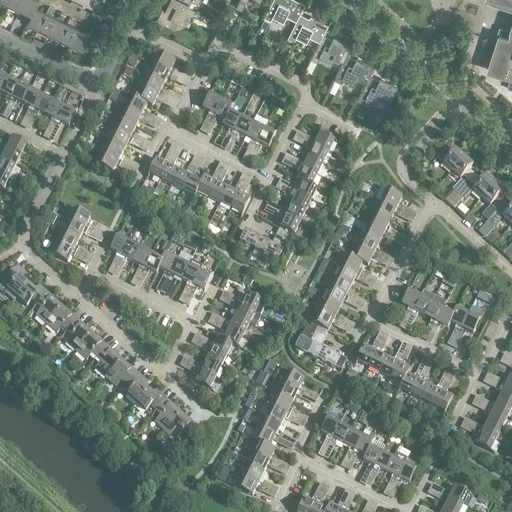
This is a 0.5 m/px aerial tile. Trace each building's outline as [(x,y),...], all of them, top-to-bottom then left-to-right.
[(25,0),(12,0),(9,5),(20,11),(25,0)] [(39,0),(38,0),(25,0),(20,11),(31,16),(39,0)] [(39,0),(31,16),(27,23),(38,29),(46,13),(36,7),(39,1),(39,0)] [(66,0),(59,0),(56,7),(66,12),(71,2),(66,0)] [(197,11),(174,0),(170,0),(165,11),(162,9),(157,20),(175,30),(178,22),(184,25),(189,14),(194,17),(197,11)] [(174,0),(197,11),(190,7),(193,0),(198,3),(200,0),(174,0)] [(240,0),(236,7),(242,10),(244,6),(246,6),(246,3),(247,0),(259,0),(260,1),(260,0),(272,0),(273,1),(273,0),(240,0)] [(273,0),(273,1),(265,17),(265,18),(271,20),(272,21),(274,16),(284,21),(286,16),(296,21),(301,14),(305,5),(296,0),(273,0)] [(511,0),(491,0),(511,6),(511,23),(510,30),(498,27),(495,37),(497,37),(487,69),(510,76),(506,88),(511,89),(511,0)] [(77,4),(71,1),(71,2),(66,12),(72,15),(77,4)] [(226,5),(218,1),(216,6),(224,10),(226,5)] [(77,4),(72,15),(77,18),(82,9),(83,6),(77,4)] [(92,14),(82,9),(77,18),(77,19),(87,24),(92,14)] [(89,34),(78,29),(70,45),(81,50),(84,45),(93,50),(108,20),(93,12),(92,14),(87,24),(95,28),(91,36),(89,35),(89,34)] [(57,18),(46,13),(38,29),(49,34),(57,18)] [(310,19),(301,14),(296,21),(288,38),(295,42),(297,37),(307,42),(310,37),(320,42),(324,34),(329,25),(311,16),(310,19)] [(67,23),(57,18),(49,34),(59,39),(67,23)] [(265,32),(271,20),(265,18),(260,29),(265,32)] [(78,29),(67,23),(59,39),(70,45),(78,29)] [(333,39),(324,34),(320,42),(311,59),(312,59),(317,62),(318,62),(320,58),(330,62),(333,57),(343,62),(347,55),(352,46),(334,37),(333,39)] [(41,46),(43,42),(33,38),(32,42),(41,46)] [(176,63),(161,55),(155,67),(179,79),(181,74),(172,69),(176,63)] [(355,60),(347,55),(343,62),(334,78),(341,82),(343,77),(353,82),(356,77),(366,82),(370,76),(375,66),(357,57),(355,60)] [(134,68),(139,60),(131,56),(127,65),(134,68)] [(312,73),(317,62),(312,59),(306,70),(312,73)] [(179,79),(155,67),(150,78),(164,85),(167,79),(176,83),(179,79)] [(130,79),(134,71),(127,68),(123,76),(130,79)] [(8,79),(0,74),(0,93),(1,94),(8,79)] [(179,79),(176,83),(186,88),(191,79),(181,74),(179,79)] [(379,80),(370,76),(366,82),(357,99),(364,103),(366,98),(376,103),(379,98),(389,103),(398,87),(380,78),(379,80)] [(164,85),(150,78),(144,89),(167,101),(170,96),(161,92),(164,85)] [(20,84),(8,79),(1,94),(7,97),(3,106),(8,108),(20,84)] [(244,84),(234,79),(231,84),(242,90),(244,84)] [(31,90),(20,84),(8,108),(12,110),(17,102),(23,105),(31,90)] [(167,101),(144,89),(138,101),(153,108),(156,102),(165,106),(167,101)] [(42,96),(31,90),(23,105),(30,108),(26,117),(30,119),(42,96)] [(222,101),(211,95),(203,109),(211,113),(206,121),(211,124),(222,101)] [(53,102),(42,96),(30,119),(35,122),(39,113),(46,117),(53,102)] [(167,101),(165,106),(175,111),(180,101),(170,96),(167,101)] [(133,98),(127,109),(151,121),(153,116),(144,112),(147,105),(153,108),(138,101),(133,98)] [(233,107),(222,101),(211,124),(215,126),(219,118),(226,121),(231,112),(233,107)] [(65,107),(53,102),(46,117),(53,120),(49,128),(53,131),(65,107)] [(0,116),(7,120),(12,110),(8,108),(3,106),(0,111),(0,116)] [(76,113),(65,107),(53,131),(58,133),(62,125),(69,128),(76,113)] [(151,121),(127,109),(122,120),(136,128),(139,122),(148,126),(151,121)] [(22,110),(16,119),(21,122),(27,113),(22,110)] [(365,115),(358,111),(356,116),(362,119),(365,115)] [(242,117),(231,112),(226,121),(224,126),(230,129),(226,138),(230,140),(242,117)] [(151,121),(148,126),(158,131),(163,121),(153,116),(151,121)] [(265,127),(268,121),(257,116),(254,122),(265,127)] [(30,132),(35,122),(30,119),(26,117),(21,127),(30,132)] [(253,123),(242,117),(230,140),(235,143),(240,134),(246,137),(253,123)] [(136,128),(122,120),(116,132),(139,143),(142,139),(133,134),(136,128)] [(209,137),(215,126),(211,124),(206,121),(200,133),(209,137)] [(265,129),(253,123),(246,137),(253,141),(248,150),(253,152),(265,129)] [(53,143),(58,133),(53,131),(49,128),(43,139),(53,143)] [(276,134),(265,129),(253,152),(258,154),(262,146),(269,149),(276,134)] [(215,143),(221,146),(226,133),(220,131),(215,143)] [(139,143),(116,132),(110,143),(125,150),(127,144),(137,149),(139,143)] [(294,141),(303,146),(305,142),(308,137),(298,132),(294,141)] [(308,137),(305,142),(328,153),(334,141),(320,134),(317,141),(308,137)] [(26,145),(11,138),(8,145),(0,140),(0,146),(20,157),(26,145)] [(230,153),(235,143),(230,140),(226,138),(220,149),(230,153)] [(139,143),(137,149),(146,154),(151,144),(142,139),(139,143)] [(328,153),(305,142),(303,146),(312,150),(309,157),(323,164),(328,153)] [(125,150),(110,143),(105,154),(128,166),(130,161),(121,157),(125,150)] [(20,157),(0,146),(0,152),(3,155),(0,161),(15,168),(20,157)] [(173,157),(178,159),(182,151),(172,146),(168,154),(173,157)] [(437,158),(452,172),(464,158),(456,150),(452,155),(445,149),(437,158)] [(252,165),(258,154),(253,152),(248,150),(243,161),(252,165)] [(128,166),(105,154),(99,166),(113,173),(116,166),(125,171),(128,166)] [(164,163),(157,160),(149,174),(161,180),(173,157),(168,154),(164,163)] [(282,164),(292,168),(294,164),(297,159),(287,154),(282,164)] [(173,157),(161,180),(172,186),(180,171),(173,168),(178,159),(173,157)] [(196,168),(200,170),(205,162),(195,157),(191,165),(196,168)] [(323,164),(309,157),(306,164),(297,159),(294,164),(317,176),(323,164)] [(473,166),(464,158),(452,172),(462,180),(453,190),(459,194),(475,176),(469,170),(473,166)] [(15,168),(0,161),(0,175),(9,179),(15,168)] [(128,166),(125,171),(136,176),(140,166),(130,161),(128,166)] [(221,174),(226,176),(230,168),(221,163),(216,171),(221,174)] [(317,176),(294,164),(292,168),(301,173),(297,179),(303,182),(303,183),(317,190),(317,189),(312,187),(317,176)] [(186,175),(180,171),(172,186),(184,192),(196,168),(191,165),(186,175)] [(196,168),(184,192),(195,197),(198,192),(202,183),(196,179),(200,170),(196,168)] [(212,180),(205,177),(202,183),(198,192),(209,197),(221,174),(216,171),(212,180)] [(221,174),(209,197),(221,203),(228,188),(221,185),(226,176),(221,174)] [(9,179),(0,175),(0,189),(3,191),(9,179)] [(244,185),(249,188),(253,179),(243,175),(239,183),(244,185)] [(33,178),(27,176),(25,182),(31,184),(33,178)] [(481,181),(475,176),(459,194),(464,200),(473,190),(482,199),(494,185),(485,177),(481,181)] [(276,189),(286,194),(288,189),(290,185),(281,180),(276,189)] [(235,192),(228,188),(221,203),(232,209),(244,185),(239,183),(235,192)] [(317,190),(303,183),(299,189),(290,185),(288,189),(311,201),(317,190)] [(244,185),(232,209),(243,215),(251,200),(245,197),(249,188),(244,185)] [(503,192),(494,185),(482,199),(491,207),(497,212),(505,202),(499,197),(503,192)] [(311,201),(288,189),(286,194),(295,199),(291,205),(306,212),(311,201)] [(402,198),(388,191),(382,203),(394,208),(405,214),(408,209),(399,204),(402,198)] [(454,210),(463,200),(454,192),(445,202),(454,210)] [(511,207),(511,208),(505,202),(497,212),(488,221),(494,226),(502,217),(511,225),(511,224),(511,207)] [(265,212),(274,217),(277,212),(279,207),(270,203),(265,212)] [(394,208),(382,203),(376,214),(390,221),(394,214),(403,218),(405,214),(394,208)] [(306,212),(291,205),(288,212),(279,207),(277,212),(300,224),(306,212)] [(497,212),(491,207),(482,217),(487,222),(488,221),(497,212)] [(186,217),(192,220),(196,212),(190,209),(186,217)] [(405,214),(403,218),(413,223),(418,213),(408,209),(405,214)] [(90,218),(76,211),(70,222),(94,234),(96,229),(87,225),(90,218)] [(300,224),(277,212),(274,217),(283,221),(280,228),(290,233),(294,235),(300,224)] [(52,214),(46,225),(52,228),(58,217),(52,214)] [(390,221),(376,214),(371,225),(394,237),(397,232),(387,227),(390,221)] [(471,226),(477,220),(470,214),(465,220),(471,226)] [(196,224),(208,229),(211,223),(199,218),(196,224)] [(153,225),(142,219),(139,226),(150,231),(153,225)] [(488,221),(487,222),(478,232),(485,239),(493,231),(491,229),(494,226),(488,221)] [(94,234),(70,222),(65,233),(79,241),(82,234),(91,239),(94,234)] [(341,225),(336,235),(342,239),(347,229),(341,225)] [(394,237),(371,225),(365,236),(379,244),(383,237),(392,242),(394,237)] [(41,236),(44,238),(49,228),(46,226),(41,236)] [(290,233),(280,228),(277,234),(287,239),(290,233)] [(106,234),(96,229),(94,234),(91,239),(101,244),(106,234)] [(258,237),(245,231),(240,242),(252,248),(258,237)] [(394,237),(392,242),(402,247),(407,236),(397,232),(394,237)] [(79,241),(65,233),(59,245),(82,257),(84,253),(75,248),(79,241)] [(494,246),(499,240),(498,240),(500,238),(494,233),(493,234),(491,233),(486,239),(494,246)] [(287,239),(277,234),(274,239),(285,245),(287,239)] [(335,251),(341,239),(336,236),(330,248),(335,251)] [(379,244),(365,236),(359,248),(383,260),(386,254),(376,249),(379,244)] [(130,243),(118,237),(111,251),(117,255),(113,263),(118,266),(130,243)] [(186,242),(175,237),(172,244),(183,249),(186,242)] [(270,244),(258,237),(252,248),(264,254),(270,244)] [(134,263),(141,248),(143,244),(132,238),(130,243),(118,266),(123,268),(127,259),(134,263)] [(285,245),(274,239),(271,244),(270,244),(264,254),(277,261),(285,245)] [(165,256),(170,245),(165,243),(160,254),(165,256)] [(197,249),(186,243),(183,248),(195,254),(197,249)] [(82,257),(59,245),(53,256),(67,264),(71,257),(80,261),(82,257)] [(511,262),(511,245),(503,255),(511,262)] [(152,254),(141,248),(134,263),(140,266),(135,275),(141,277),(152,254)] [(383,260),(359,248),(354,259),(349,256),(348,256),(363,263),(368,266),(371,259),(381,264),(383,260)] [(94,258),(84,253),(82,257),(80,261),(90,266),(94,258)] [(163,260),(152,254),(141,277),(145,279),(149,271),(156,274),(159,269),(163,260)] [(166,254),(163,260),(159,269),(165,272),(161,281),(166,283),(177,260),(166,254)] [(383,260),(381,264),(390,269),(395,259),(386,254),(383,260)] [(180,255),(177,260),(166,283),(171,286),(173,281),(175,277),(182,280),(189,266),(187,265),(190,260),(180,255)] [(363,263),(348,256),(343,268),(366,279),(369,275),(359,270),(363,263)] [(324,260),(318,271),(324,273),(329,263),(324,260)] [(118,278),(123,268),(118,266),(113,263),(108,274),(118,278)] [(200,271),(189,266),(182,280),(188,283),(184,293),(188,295),(200,271)] [(18,299),(30,286),(19,277),(24,272),(19,268),(6,282),(0,288),(0,291),(4,296),(6,294),(13,301),(16,298),(18,299)] [(366,279),(343,268),(337,279),(351,286),(355,280),(364,284),(366,279)] [(443,281),(446,275),(436,270),(433,276),(443,281)] [(211,277),(200,271),(188,295),(193,297),(198,288),(205,292),(212,277),(211,277)] [(318,285),(324,274),(318,271),(313,282),(318,285)] [(140,289),(145,279),(141,277),(135,275),(130,285),(140,289)] [(366,279),(364,284),(374,289),(379,280),(369,275),(366,279)] [(447,276),(442,284),(453,290),(458,281),(447,276)] [(250,288),(253,281),(246,277),(242,284),(250,288)] [(351,286),(337,279),(331,290),(355,302),(357,297),(348,293),(351,286)] [(166,283),(161,281),(156,292),(166,296),(165,297),(171,300),(177,289),(174,287),(176,282),(173,281),(171,286),(166,283)] [(38,294),(30,286),(18,299),(27,308),(31,305),(35,309),(35,308),(36,309),(49,295),(43,289),(38,294)] [(319,299),(321,294),(310,289),(308,294),(319,299)] [(355,302),(331,290),(326,301),(340,309),(343,302),(352,307),(355,302)] [(421,297),(410,291),(402,305),(409,309),(405,318),(409,320),(421,297)] [(424,291),(421,297),(409,320),(414,322),(418,314),(425,317),(435,297),(424,291)] [(220,302),(229,306),(232,301),(234,297),(225,292),(220,302)] [(188,308),(193,297),(188,295),(184,293),(178,303),(188,308)] [(234,297),(232,301),(260,316),(266,304),(246,294),(243,301),(234,297)] [(49,295),(36,309),(40,312),(36,316),(47,326),(61,310),(56,305),(58,303),(49,295)] [(355,302),(352,307),(363,312),(367,302),(357,297),(355,302)] [(446,303),(435,297),(425,317),(432,320),(427,329),(432,331),(444,308),(446,303)] [(260,316),(232,301),(229,306),(238,311),(235,317),(249,324),(255,327),(260,316)] [(340,309),(326,301),(320,313),(344,325),(346,320),(337,315),(340,309)] [(455,314),(444,308),(432,331),(437,334),(441,325),(448,328),(451,322),(455,314)] [(458,308),(455,314),(451,322),(458,326),(453,335),(457,337),(469,314),(458,308)] [(61,310),(47,326),(57,335),(61,331),(66,335),(78,321),(68,312),(66,314),(61,310)] [(344,325),(320,313),(314,324),(318,326),(328,331),(332,325),(341,330),(344,325)] [(480,320),(469,314),(457,337),(462,340),(467,331),(473,334),(480,320)] [(209,324),(218,329),(220,324),(223,319),(213,315),(209,324)] [(249,324),(235,317),(232,323),(223,319),(220,324),(244,336),(249,324)] [(304,326),(306,322),(296,317),(294,321),(304,326)] [(409,333),(414,322),(409,320),(405,318),(400,328),(409,333)] [(344,325),(341,330),(351,335),(356,325),(346,320),(344,325)] [(78,321),(66,335),(69,339),(66,342),(77,352),(91,336),(85,331),(87,329),(78,321)] [(278,326),(271,323),(266,333),(272,337),(278,326)] [(312,338),(315,332),(318,326),(314,324),(311,323),(306,334),(303,332),(295,349),(317,360),(323,349),(322,349),(320,348),(323,343),(312,338)] [(244,336),(220,324),(218,329),(227,333),(223,340),(232,344),(238,347),(244,336)] [(328,331),(318,326),(315,332),(325,337),(328,332),(328,331)] [(431,344),(437,334),(432,331),(427,329),(422,339),(431,344)] [(325,337),(315,332),(312,338),(323,343),(325,337)] [(381,344),(385,346),(390,337),(380,333),(376,342),(381,344)] [(192,344),(201,348),(203,344),(206,339),(196,335),(192,344)] [(457,351),(462,340),(457,337),(453,335),(447,346),(457,351)] [(91,336),(77,352),(87,361),(90,357),(95,362),(108,347),(98,339),(97,341),(91,336)] [(232,344),(223,340),(218,337),(215,344),(206,339),(203,344),(227,356),(227,354),(232,344)] [(364,347),(357,362),(369,368),(381,344),(376,342),(371,351),(364,347)] [(227,356),(203,344),(201,348),(210,353),(207,360),(221,367),(226,356),(227,356)] [(381,344),(369,368),(380,373),(387,359),(380,355),(385,346),(381,344)] [(403,355),(407,358),(412,349),(403,344),(398,353),(403,355)] [(51,351),(46,347),(42,351),(47,355),(51,351)] [(108,347),(95,362),(99,365),(96,369),(107,378),(121,363),(115,358),(117,355),(108,347)] [(326,365),(332,354),(332,353),(331,354),(327,352),(327,351),(323,349),(317,360),(315,364),(324,369),(326,365)] [(394,362),(387,359),(380,373),(391,379),(403,355),(398,353),(394,362)] [(341,372),(346,362),(336,356),(332,354),(326,365),(341,372)] [(501,364),(510,368),(511,363),(511,357),(505,354),(501,364)] [(403,355),(391,379),(402,384),(400,390),(407,375),(410,370),(403,366),(407,358),(403,355)] [(180,367),(190,372),(192,367),(194,362),(185,357),(180,367)] [(221,367),(207,360),(203,367),(194,362),(192,367),(215,378),(221,367)] [(255,362),(250,360),(247,367),(251,369),(255,362)] [(423,372),(428,374),(432,366),(423,361),(419,370),(423,372)] [(270,362),(264,375),(271,378),(277,366),(270,362)] [(126,368),(121,363),(107,378),(117,387),(120,383),(125,388),(138,374),(128,365),(126,368)] [(215,378),(192,367),(190,372),(199,376),(195,383),(209,390),(215,378)] [(414,379),(407,375),(400,390),(411,396),(423,372),(419,370),(414,379)] [(423,372),(411,396),(423,401),(430,387),(423,383),(428,374),(423,372)] [(446,383),(450,386),(455,377),(446,372),(441,381),(446,383)] [(304,380),(290,373),(284,385),(307,396),(309,392),(300,387),(304,380)] [(138,374),(125,388),(130,393),(127,396),(137,405),(149,391),(145,387),(148,383),(138,374)] [(264,389),(270,378),(261,374),(255,385),(264,389)] [(483,384),(493,389),(495,383),(497,379),(488,375),(483,384)] [(511,378),(510,377),(507,384),(497,379),(495,383),(511,391),(511,378)] [(370,392),(373,387),(362,381),(360,386),(370,392)] [(436,390),(430,387),(423,401),(434,407),(446,383),(441,381),(436,390)] [(446,383),(434,407),(445,413),(453,398),(446,395),(451,386),(450,386),(446,383)] [(511,391),(495,383),(493,389),(502,393),(499,399),(511,406),(511,391)] [(307,396),(284,385),(278,396),(292,403),(296,396),(305,401),(307,396)] [(384,393),(373,388),(370,393),(381,399),(384,393)] [(153,394),(149,391),(137,405),(146,413),(149,409),(155,414),(167,400),(157,391),(153,394)] [(319,397),(309,392),(307,396),(305,401),(315,406),(319,397)] [(292,403),(278,396),(273,407),(296,419),(298,414),(289,410),(292,403)] [(250,397),(245,408),(250,410),(256,400),(250,397)] [(472,407),(481,411),(484,406),(486,401),(477,397),(472,407)] [(511,408),(511,406),(499,399),(496,406),(486,401),(484,406),(507,418),(511,408)] [(167,400),(155,414),(159,419),(156,422),(166,431),(180,416),(175,411),(177,408),(167,400)] [(325,400),(303,445),(307,447),(328,402),(325,400)] [(507,418),(484,406),(481,411),(491,416),(488,422),(501,429),(507,418)] [(296,419),(273,407),(267,419),(281,426),(284,419),(293,423),(296,419)] [(356,416),(358,412),(349,407),(347,412),(356,416)] [(247,423),(253,412),(247,409),(241,420),(247,423)] [(308,419),(298,414),(296,419),(293,423),(304,428),(308,419)] [(371,418),(363,414),(357,424),(366,428),(371,418)] [(180,416),(166,431),(177,441),(180,437),(185,441),(197,427),(188,418),(186,421),(180,416)] [(267,419),(262,428),(261,430),(284,441),(287,437),(278,432),(281,426),(267,419)] [(340,425),(328,419),(321,433),(327,437),(323,446),(328,448),(340,425)] [(383,424),(372,419),(369,425),(380,430),(383,424)] [(461,429),(470,433),(473,428),(475,424),(466,419),(461,429)] [(243,436),(248,425),(243,422),(237,433),(243,436)] [(501,429),(488,422),(484,429),(475,424),(473,428),(496,440),(501,429)] [(351,431),(340,425),(328,448),(332,450),(337,442),(344,445),(351,431)] [(496,440),(473,428),(470,433),(479,438),(476,445),(490,452),(496,440)] [(261,430),(256,441),(261,444),(270,448),(273,442),(282,446),(284,441),(261,430)] [(362,436),(351,431),(344,445),(350,448),(346,457),(351,459),(362,436)] [(366,456),(371,447),(376,437),(371,434),(368,439),(362,436),(351,459),(355,462),(360,453),(366,456)] [(297,442),(287,437),(284,441),(282,446),(292,452),(297,442)] [(270,448),(261,444),(255,455),(278,467),(281,462),(272,458),(275,451),(270,448)] [(327,461),(332,450),(328,448),(323,446),(318,456),(327,461)] [(382,453),(371,447),(366,456),(363,462),(370,465),(365,474),(370,476),(382,453)] [(393,459),(382,453),(370,476),(375,479),(379,470),(386,474),(393,459)] [(393,487),(405,464),(408,459),(396,453),(393,459),(386,474),(392,477),(388,485),(393,487)] [(278,467),(255,455),(250,466),(264,474),(267,467),(276,472),(278,467)] [(350,472),(355,462),(351,459),(346,457),(341,468),(350,472)] [(291,467),(281,462),(278,467),(276,472),(286,477),(291,467)] [(416,470),(405,464),(393,487),(398,490),(402,482),(409,485),(416,470)] [(264,474),(250,466),(244,478),(256,483),(267,489),(269,485),(261,481),(264,474)] [(230,472),(224,469),(218,481),(224,484),(230,472)] [(370,489),(375,479),(370,476),(365,474),(360,485),(370,489)] [(256,483),(244,478),(238,489),(252,496),(256,490),(264,495),(267,489),(256,483)] [(280,490),(269,485),(267,489),(264,495),(275,500),(280,490)] [(320,485),(316,494),(321,496),(326,498),(330,490),(320,485)] [(392,500),(398,490),(393,487),(388,485),(383,495),(392,500)] [(440,494),(442,489),(433,485),(428,494),(437,499),(440,494)] [(467,508),(473,497),(455,487),(451,494),(442,489),(440,494),(463,506),(467,508)] [(346,502),(351,504),(355,495),(346,491),(342,500),(346,502)] [(298,511),(312,511),(321,496),(316,494),(311,503),(305,500),(298,511)] [(459,511),(463,506),(440,494),(437,499),(446,503),(443,510),(446,511),(459,511)] [(321,496),(312,511),(326,511),(327,511),(321,508),(326,498),(321,496)] [(485,508),(488,502),(479,498),(476,503),(485,508)] [(337,509),(330,506),(327,511),(326,511),(341,511),(346,502),(342,500),(337,509)] [(346,502),(341,511),(346,511),(351,504),(346,502)] [(365,511),(375,511),(378,507),(369,502),(364,511),(365,511)]
